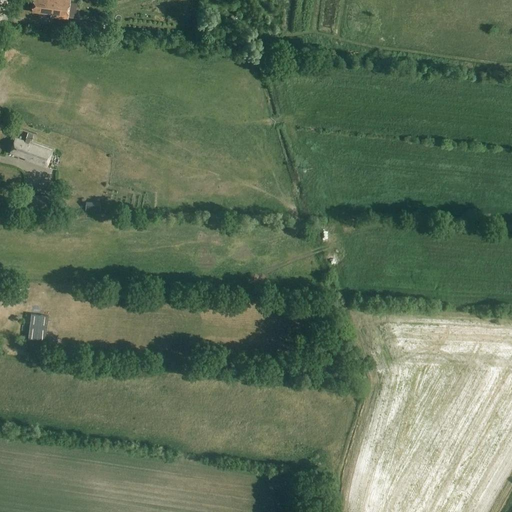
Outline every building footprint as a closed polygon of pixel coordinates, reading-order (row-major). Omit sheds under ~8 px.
[(50,15),(50,16),(50,18),(67,20),(70,0),(67,0),(33,0),(32,12),(50,15)] [(74,21),(73,33),(102,37),(104,24),(74,21)] [(25,160),(44,166),(47,167),(52,151),(49,150),(28,143),(29,140),(31,141),(34,135),(28,133),(25,139),(26,139),(25,142),(15,139),(11,151),(26,157),(25,160)] [(98,154),(93,158),(96,163),(102,159),(98,154)] [(21,215),(57,216),(57,203),(21,202),(21,215)]
